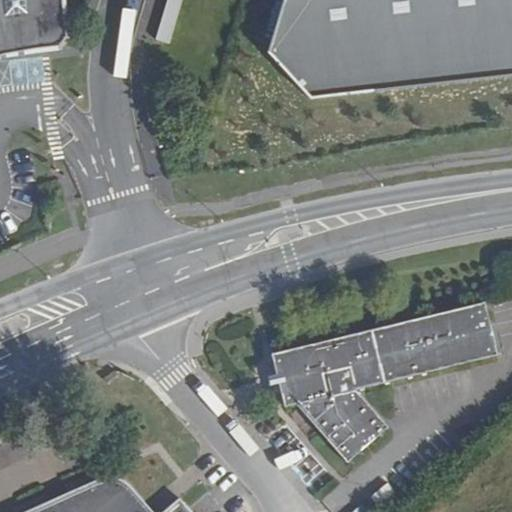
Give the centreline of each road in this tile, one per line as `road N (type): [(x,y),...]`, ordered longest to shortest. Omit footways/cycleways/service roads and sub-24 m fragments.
road 1 (secondary): [(511,181),(289,217),(127,260)]
road 2 (secondary): [(137,314),(385,233),(511,214)]
road 3 (unclassified): [(137,314),(139,336),(286,511)]
road 4 (secondary): [(0,377),(137,314)]
road 5 (secondary): [(127,260),(0,308)]
